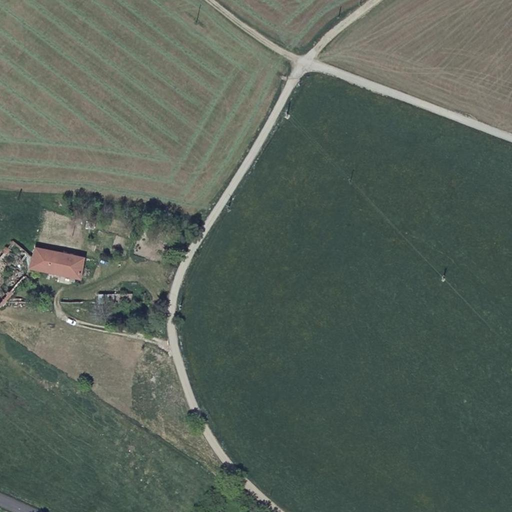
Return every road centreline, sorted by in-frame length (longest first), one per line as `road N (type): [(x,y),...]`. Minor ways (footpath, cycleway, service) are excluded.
road 1 (unclassified): [(302,63),(244,175),(192,244),(167,308),(177,375),(197,426),(274,511)]
road 2 (unclassified): [(511,140),(302,63)]
